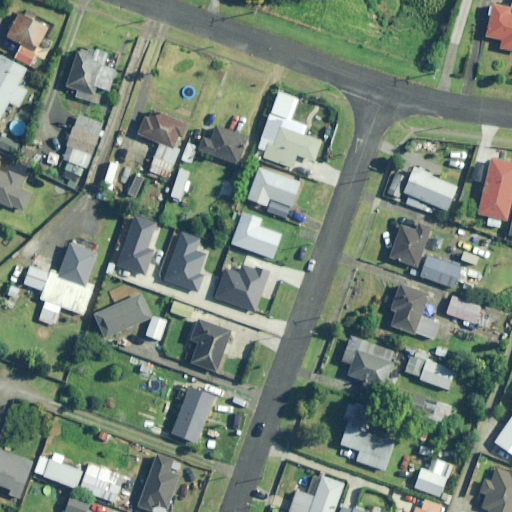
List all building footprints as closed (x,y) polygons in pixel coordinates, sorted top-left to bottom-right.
[(509,7),(490,2),(483,35),(499,39),(498,45),(511,48),(511,13),(508,12),(509,7)] [(48,24),(18,9),(5,34),(35,49),(48,24)] [(119,55),(78,42),(65,83),(105,96),(119,55)] [(27,66),(2,52),(0,54),(0,117),(1,118),(11,100),(19,104),(28,88),(18,83),(27,66)] [(297,96),(284,91),(279,102),(292,108),(297,96)] [(188,122),(150,105),(139,130),(177,147),(188,122)] [(102,123),(78,114),(62,158),(86,167),(102,123)] [(322,139),(276,123),(264,156),(293,167),(298,153),(315,159),(322,139)] [(249,136),(215,124),(210,138),(201,135),(196,149),(239,164),(249,136)] [(511,199),(511,160),(493,156),(478,212),(507,219),(511,199)] [(36,180),(0,164),(0,200),(23,210),(36,180)] [(301,180),(259,164),(246,197),(268,205),(271,198),(292,205),(301,180)] [(448,208),(459,184),(415,165),(404,189),(448,208)] [(197,174),(182,169),(172,197),(187,202),(197,174)] [(406,176),(396,172),(387,193),(397,197),(406,176)] [(84,182),(71,178),(68,186),(81,190),(84,182)] [(143,185),(135,182),(130,195),(138,198),(143,185)] [(263,217),(243,210),(231,242),(274,258),(284,231),(260,223),(263,217)] [(417,227),(402,222),(390,255),(419,265),(433,225),(419,220),(417,227)] [(103,253),(66,240),(45,296),(82,310),(103,253)] [(236,259),(206,248),(191,292),(221,302),(236,259)] [(463,266),(428,254),(420,276),(456,288),(463,266)] [(157,271),(125,260),(122,270),(154,281),(157,271)] [(249,265),(240,261),(232,281),(241,284),(249,265)] [(184,272),(163,266),(160,276),(181,282),(184,272)] [(432,292),(400,280),(390,307),(396,309),(390,324),(417,333),(432,292)] [(141,292),(93,313),(104,338),(152,316),(141,292)] [(493,312),(451,295),(444,312),(486,329),(493,312)] [(195,309),(175,302),(171,312),(191,319),(195,309)] [(168,321),(154,316),(146,336),(161,341),(168,321)] [(232,329),(197,317),(190,339),(197,341),(190,362),(217,372),(232,329)] [(454,327),(442,323),(436,341),(448,345),(454,327)] [(396,362),(358,349),(349,373),(387,387),(396,362)] [(450,390),(458,369),(429,359),(431,356),(414,350),(405,375),(450,390)] [(216,393),(190,383),(172,431),(199,441),(216,393)] [(368,410),(352,404),(338,444),(365,453),(360,467),(383,475),(395,442),(361,430),(368,410)] [(511,416),(495,440),(511,451),(511,416)] [(31,462),(0,449),(0,485),(18,493),(31,462)] [(68,455),(55,451),(53,457),(41,453),(34,474),(78,489),(85,468),(65,461),(68,455)] [(103,454),(99,466),(91,463),(81,490),(116,503),(126,476),(130,464),(103,454)] [(172,460),(157,455),(139,507),(153,511),(168,511),(181,473),(169,469),(172,460)] [(454,465),(439,459),(433,473),(423,468),(415,487),(441,498),(454,465)] [(509,471),(496,466),(480,506),(488,509),(487,511),(511,511),(511,466),(509,471)] [(334,511),(344,483),(318,474),(304,511),(334,511)] [(88,511),(92,502),(71,495),(65,511),(88,511)] [(442,511),(445,507),(422,498),(416,511),(442,511)]
